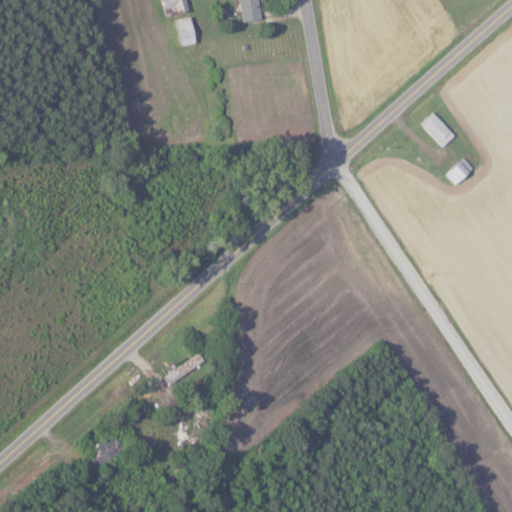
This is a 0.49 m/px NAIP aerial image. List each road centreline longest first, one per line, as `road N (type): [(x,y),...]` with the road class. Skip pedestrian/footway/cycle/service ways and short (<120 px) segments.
road 1 (tertiary): [(0,462),(511,6)]
road 2 (residential): [(511,414),(340,161)]
road 3 (residential): [(340,161),(312,0)]
